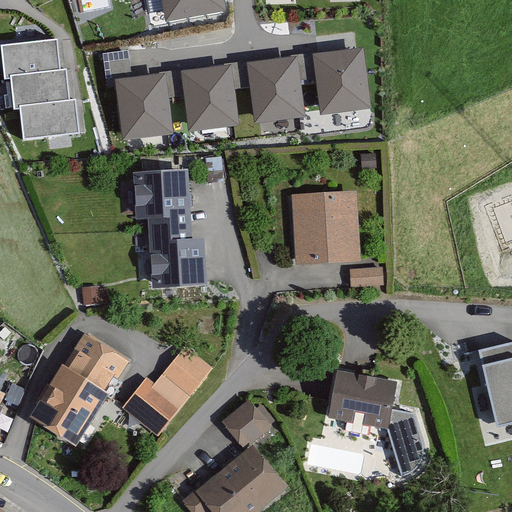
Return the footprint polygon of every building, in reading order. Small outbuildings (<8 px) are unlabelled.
[(161,0),(165,17),(226,6),(225,0),(161,0)] [(11,72),(61,65),(57,33),(2,41),(6,72),(11,72)] [(363,43),(313,50),(322,110),(371,103),(363,43)] [(306,113),(297,51),(247,58),(256,120),(306,113)] [(231,62),(181,67),(188,127),(238,121),(231,62)] [(20,102),(70,96),(65,65),(61,65),(11,72),(15,103),(20,102)] [(166,70),(115,75),(122,135),(173,129),(166,70)] [(70,96),(20,102),(24,135),(80,127),(75,95),(70,96)] [(375,160),(361,160),(361,173),(375,173),(375,160)] [(194,244),(189,172),(137,176),(141,225),(150,225),(155,291),(209,287),(206,243),(194,244)] [(360,266),(357,197),(293,200),(296,269),(360,266)] [(382,290),(381,273),(349,274),(350,292),(382,290)] [(128,365),(84,339),(35,420),(78,446),(128,365)] [(511,345),(479,354),(498,431),(511,427),(511,345)] [(329,421),(387,432),(401,481),(428,473),(412,417),(392,413),(397,387),(338,375),(329,421)] [(192,399),(164,376),(154,389),(147,383),(123,411),(157,440),(192,399)] [(274,426),(256,401),(224,425),(242,450),(274,426)] [(259,511),(289,488),(257,447),(184,505),(189,511),(259,511)]
